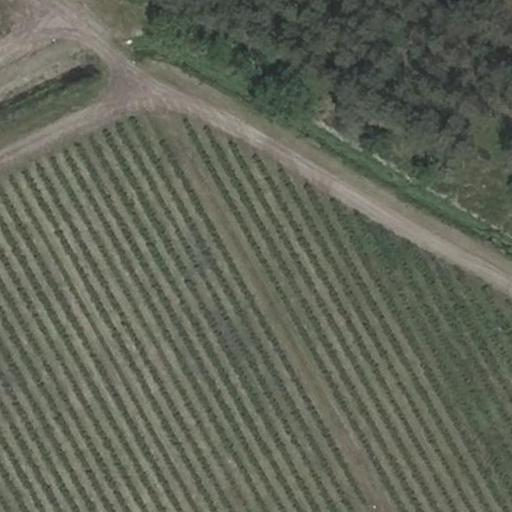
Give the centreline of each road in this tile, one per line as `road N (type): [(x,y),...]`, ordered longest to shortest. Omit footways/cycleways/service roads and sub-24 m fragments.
road 1 (track): [(511,273),(149,74),(60,0)]
road 2 (track): [(0,145),(149,74)]
